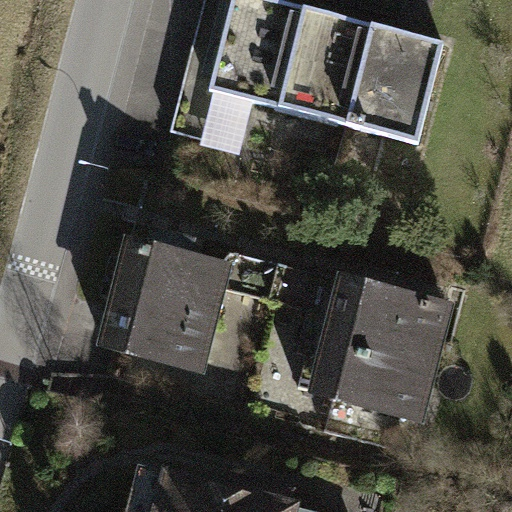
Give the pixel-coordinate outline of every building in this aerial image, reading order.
[(231,0),(209,88),(278,106),(303,14),(248,0),(231,0)] [(278,106),(348,124),(372,32),(303,14),(278,106)] [(348,124),(418,142),(442,50),(372,32),(348,124)] [(102,344),(200,369),(221,288),(226,266),(221,264),(189,256),(192,242),(162,235),(155,237),(148,247),(129,242),(102,344)] [(317,312),(326,277),(233,253),(221,264),(226,266),(221,288),(317,312)] [(420,419),(448,307),(326,277),(317,312),(298,388),(420,419)] [(141,469),(130,511),(304,511),(305,510),(288,505),(291,490),(232,476),(229,491),(141,469)]
